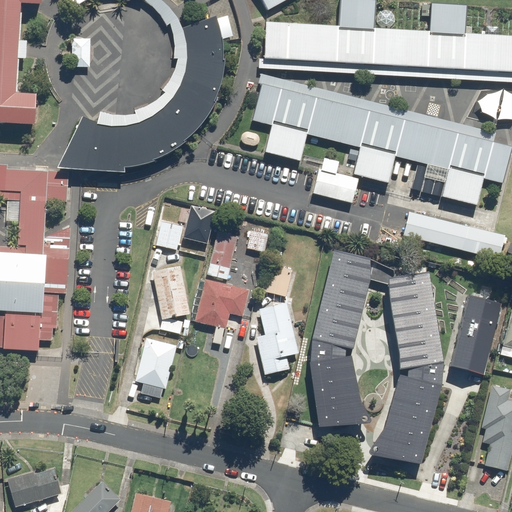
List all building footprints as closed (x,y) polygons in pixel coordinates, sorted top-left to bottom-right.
[(0,0),(0,124),(34,127),(36,96),(14,94),(20,6),(41,7),(41,0),(0,0)] [(258,0),(265,12),(285,0),(258,0)] [(339,0),(338,28),(263,24),(261,68),(511,80),(511,36),(462,34),(463,5),(427,4),(425,32),(374,30),(375,1),(352,0),(339,0)] [(123,125),(83,116),(56,170),(124,175),(124,170),(172,156),(197,133),(214,105),(224,71),(221,44),(215,16),(174,33),(182,49),(185,66),(175,93),(155,113),(123,125)] [(90,39),(71,38),(71,67),(90,67),(90,39)] [(507,185),(511,163),(511,138),(261,75),(250,120),(272,126),(265,154),(298,162),(306,134),(360,148),(353,176),(387,185),(395,157),(447,170),(440,197),(475,206),(482,179),(507,185)] [(0,351),(39,353),(38,340),(56,341),(58,293),(65,293),(69,228),(45,237),(46,201),(66,202),(67,182),(46,182),(46,170),(0,166),(0,351)] [(359,179),(319,169),(312,195),(352,205),(359,179)] [(506,236),(408,211),(402,236),(500,261),(506,236)] [(176,250),(182,226),(161,222),(156,246),(176,250)] [(217,231),(207,274),(227,279),(238,236),(217,231)] [(251,231),(247,248),(264,253),(268,235),(251,231)] [(309,374),(319,428),(366,427),(369,422),(356,408),(350,360),(343,360),(343,352),(352,353),(369,282),(386,284),(386,288),(397,352),(398,374),(407,372),(407,379),(396,378),(382,431),(364,457),(415,465),(435,404),(439,378),(439,367),(426,274),(390,275),(369,263),(333,254),(309,347),(308,361),(309,374)] [(292,270),(268,265),(262,291),(286,297),(292,270)] [(190,314),(180,266),(153,272),(163,320),(190,314)] [(249,290),(205,280),(195,321),(225,329),(229,314),(243,317),(249,290)] [(465,298),(449,367),(483,374),(499,306),(465,298)] [(259,309),(265,335),(256,338),(265,375),(289,369),(286,356),(298,353),(286,303),(259,309)] [(511,308),(503,346),(511,347),(511,308)] [(250,320),(241,318),(237,334),(247,336),(250,320)] [(176,345),(146,338),(136,382),(143,384),(141,393),(160,398),(163,388),(165,389),(176,345)] [(483,442),(490,444),(485,466),(507,471),(511,449),(511,401),(508,401),(510,390),(492,385),(481,428),(486,429),(483,442)] [(464,402),(461,412),(480,416),(482,406),(464,402)] [(7,479),(15,507),(61,494),(54,469),(34,475),(33,472),(7,479)] [(71,511),(107,511),(120,500),(102,482),(71,511)] [(136,493),(131,511),(168,511),(171,502),(136,493)]
